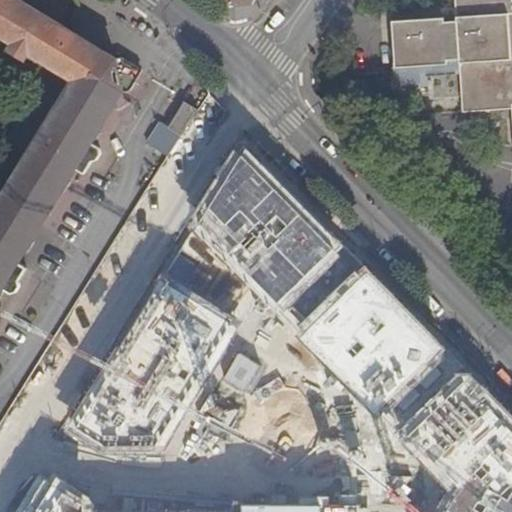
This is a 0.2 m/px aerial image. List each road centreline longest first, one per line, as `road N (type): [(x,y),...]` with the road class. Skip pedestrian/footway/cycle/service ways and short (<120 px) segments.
road 1 (residential): [(248,86),(0,479)]
road 2 (secondary): [(248,86),(511,358)]
road 3 (secondary): [(147,0),(248,86)]
